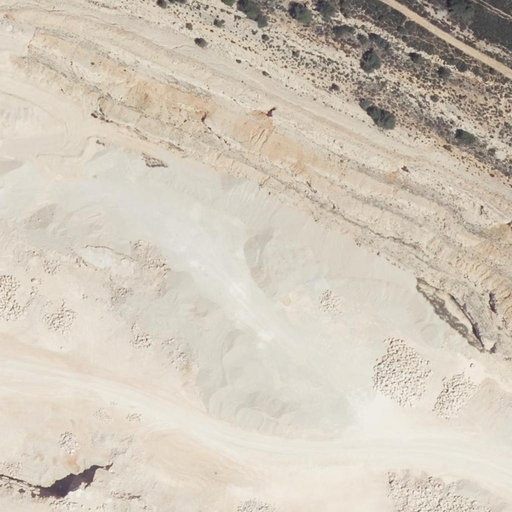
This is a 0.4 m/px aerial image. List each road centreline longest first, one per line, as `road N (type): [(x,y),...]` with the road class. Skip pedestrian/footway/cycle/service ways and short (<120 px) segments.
road 1 (track): [(511,481),(478,465),(361,493),(308,491),(215,460),(114,411)]
road 2 (track): [(511,75),(387,0)]
